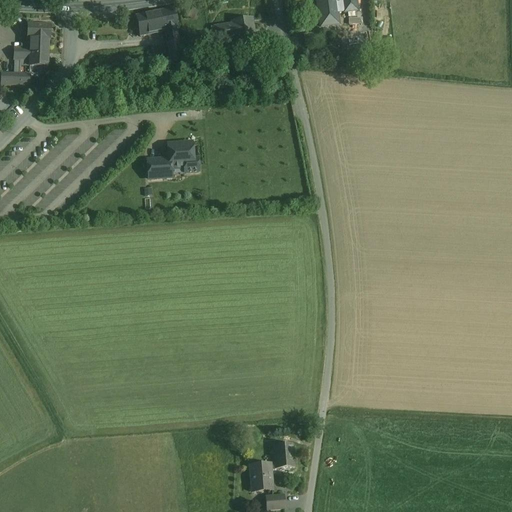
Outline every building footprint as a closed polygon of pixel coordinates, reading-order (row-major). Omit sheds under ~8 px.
[(334,0),(317,0),(321,27),(338,24),(336,11),(335,1),(334,0)] [(342,0),(335,1),(336,11),(344,9),(342,0)] [(354,0),(342,0),(344,9),(344,12),(356,10),(354,0)] [(173,9),(137,17),(141,36),(165,32),(177,29),(173,9)] [(252,20),(232,24),(232,25),(215,28),(217,44),(235,41),(237,57),(257,53),(252,20)] [(50,27),(28,26),(28,40),(31,40),(30,50),(30,61),(30,67),(47,67),(48,41),(49,41),(50,27)] [(184,61),(177,29),(165,32),(171,64),(184,61)] [(30,50),(15,49),(14,61),(30,61),(30,50)] [(156,53),(148,54),(151,72),(158,71),(156,53)] [(203,53),(190,54),(191,63),(204,61),(203,53)] [(30,75),(1,74),(2,85),(30,87),(30,75)] [(182,145),(176,145),(176,146),(168,146),(169,161),(161,161),(162,171),(185,169),(185,173),(198,172),(197,160),(193,161),(192,144),(182,145)] [(292,446),(274,447),(275,457),(277,457),(277,470),(294,469),(292,446)] [(270,466),(250,468),(252,493),(272,492),(270,466)] [(283,497),(266,498),(267,511),(284,510),(283,497)]
